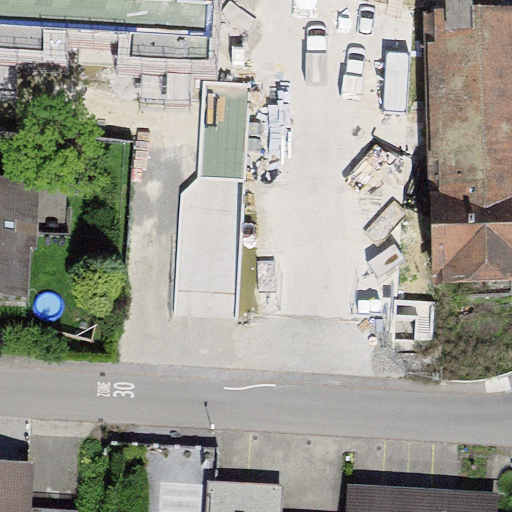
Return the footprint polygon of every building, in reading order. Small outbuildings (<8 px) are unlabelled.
[(214,0),(0,0),(0,44),(211,58),(214,0)] [(511,34),(416,34),(415,298),(511,298),(511,34)] [(38,199),(0,197),(0,306),(34,308),(38,199)] [(42,511),(42,464),(0,463),(0,511),(42,511)] [(505,511),(505,475),(350,476),(350,511),(505,511)]
